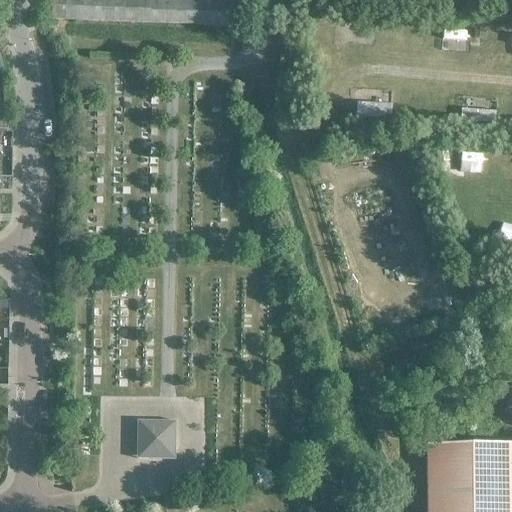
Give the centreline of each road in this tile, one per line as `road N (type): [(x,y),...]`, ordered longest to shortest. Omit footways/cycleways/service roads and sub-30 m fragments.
road 1 (unknown): [(320,168),(415,155),(467,320),(366,351)]
road 2 (residential): [(14,254),(29,218),(30,130),(28,82),(6,0)]
road 3 (residential): [(25,507),(30,296),(14,254)]
road 4 (unknown): [(366,351),(320,168)]
